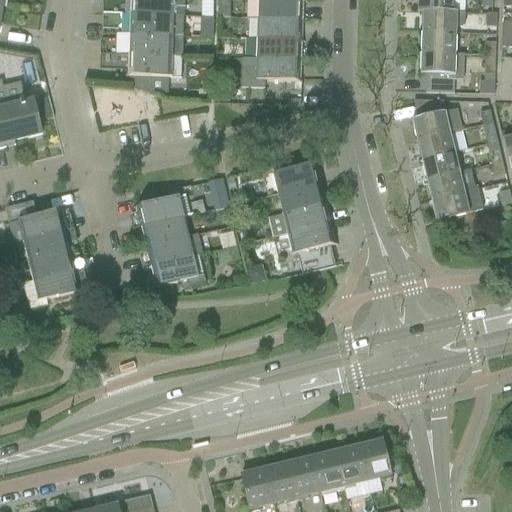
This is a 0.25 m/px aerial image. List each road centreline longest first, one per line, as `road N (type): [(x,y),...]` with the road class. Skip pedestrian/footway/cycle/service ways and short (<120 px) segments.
road 1 (secondary): [(136,423),(193,425),(400,376)]
road 2 (secondary): [(392,342),(219,384),(136,423)]
road 3 (residential): [(92,171),(346,115)]
road 4 (residential): [(0,492),(147,455),(176,460)]
road 5 (residential): [(92,171),(61,41),(61,0)]
road 6 (unclassified): [(385,260),(346,115)]
road 7 (residential): [(125,310),(92,171)]
road 8 (secondary): [(0,458),(136,423)]
